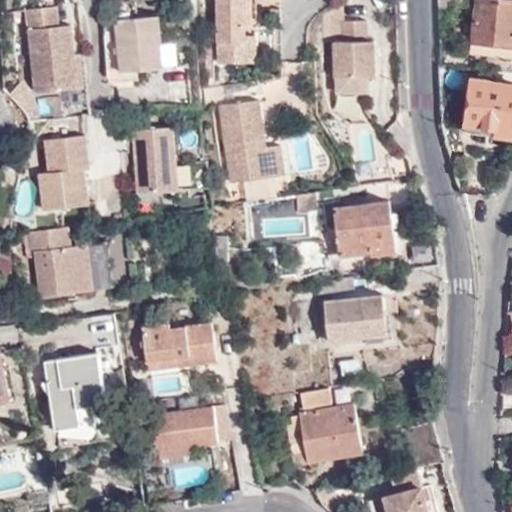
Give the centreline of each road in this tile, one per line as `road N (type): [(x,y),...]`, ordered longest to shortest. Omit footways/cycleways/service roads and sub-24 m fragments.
road 1 (residential): [(470,473),(458,413),(462,272),(427,141),(422,0)]
road 2 (residential): [(470,473),(480,449),(497,247),(511,198)]
